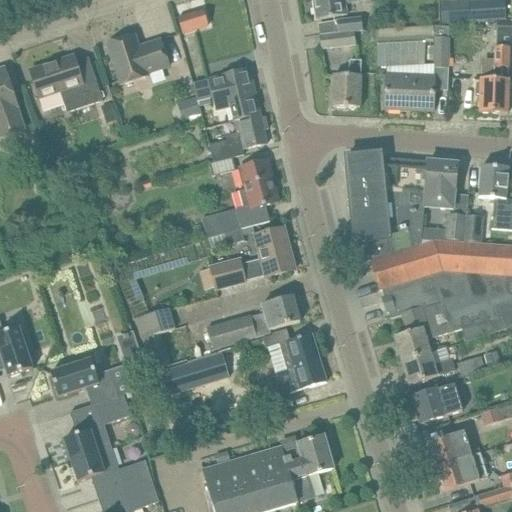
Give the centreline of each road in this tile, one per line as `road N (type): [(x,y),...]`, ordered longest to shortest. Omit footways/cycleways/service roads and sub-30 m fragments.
road 1 (unclassified): [(399,511),(295,134)]
road 2 (unclassified): [(511,150),(295,134)]
road 3 (unclassified): [(295,134),(267,0)]
road 4 (unclassified): [(0,39),(126,0)]
